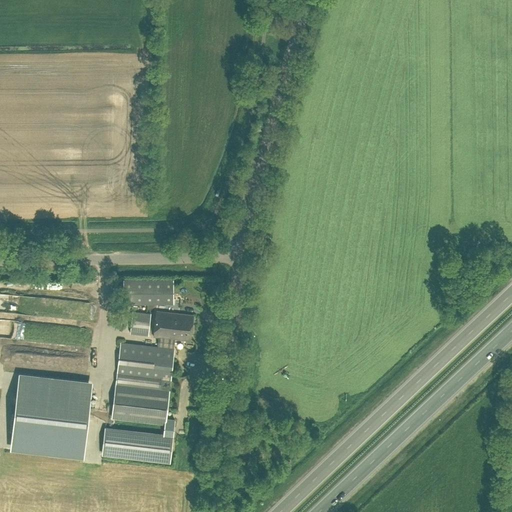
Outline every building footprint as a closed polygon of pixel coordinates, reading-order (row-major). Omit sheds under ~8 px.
[(173,303),(173,279),(123,279),(123,303),(173,303)] [(193,315),(157,311),(156,314),(132,311),(130,333),(154,335),(154,337),(190,341),(193,315)] [(166,418),(166,412),(169,390),(167,390),(168,381),(170,381),(174,348),(173,348),(173,340),(157,338),(156,346),(121,342),(117,375),(116,384),(112,417),(165,423),(164,429),(164,433),(105,427),(102,447),(102,455),(169,462),(170,455),(174,419),(166,418)] [(33,351),(0,348),(0,361),(32,364),(33,351)] [(85,440),(92,382),(23,374),(19,373),(10,450),(83,458),(85,440)]
